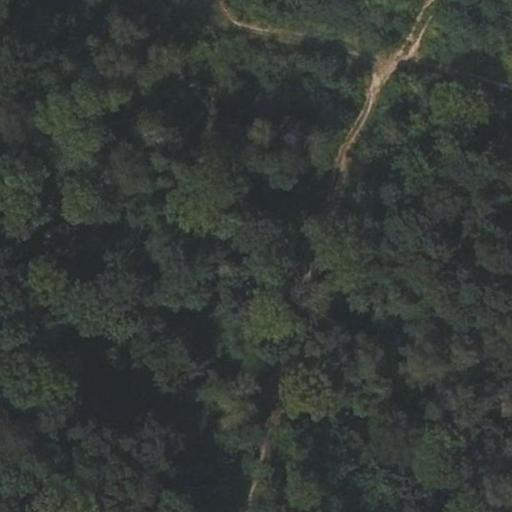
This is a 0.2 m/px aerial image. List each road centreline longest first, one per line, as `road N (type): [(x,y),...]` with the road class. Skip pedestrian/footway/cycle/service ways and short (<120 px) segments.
road 1 (track): [(250,511),(341,176),(401,49)]
road 2 (track): [(178,511),(160,507),(0,209)]
road 3 (track): [(443,0),(401,49),(421,48),(511,95)]
